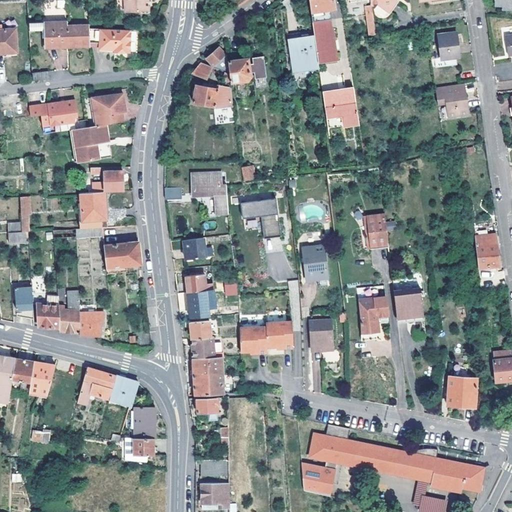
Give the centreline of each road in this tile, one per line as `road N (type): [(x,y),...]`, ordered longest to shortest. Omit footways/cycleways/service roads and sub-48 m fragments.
road 1 (residential): [(160,381),(168,357),(149,174),(168,77)]
road 2 (residential): [(475,0),(511,247)]
road 3 (residential): [(295,395),(511,442)]
road 4 (residential): [(0,90),(139,73),(168,77)]
road 5 (tertiary): [(0,330),(160,381)]
road 6 (tertiary): [(177,511),(176,413),(160,381)]
